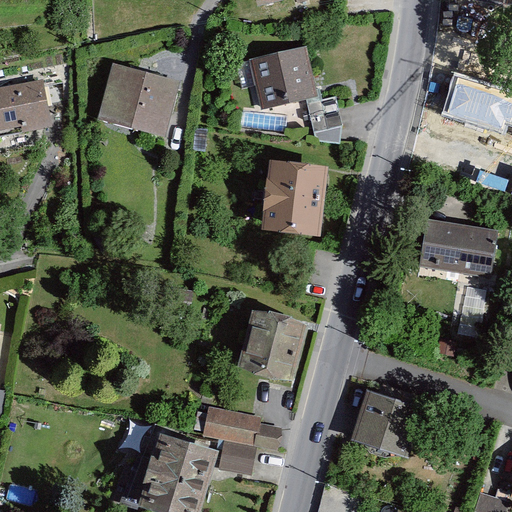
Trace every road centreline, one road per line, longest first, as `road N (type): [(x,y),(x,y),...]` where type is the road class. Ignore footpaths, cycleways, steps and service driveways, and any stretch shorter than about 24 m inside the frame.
road 1 (residential): [(337,358),(408,78),(417,0)]
road 2 (residential): [(511,411),(337,358)]
road 3 (residential): [(298,511),(337,358)]
